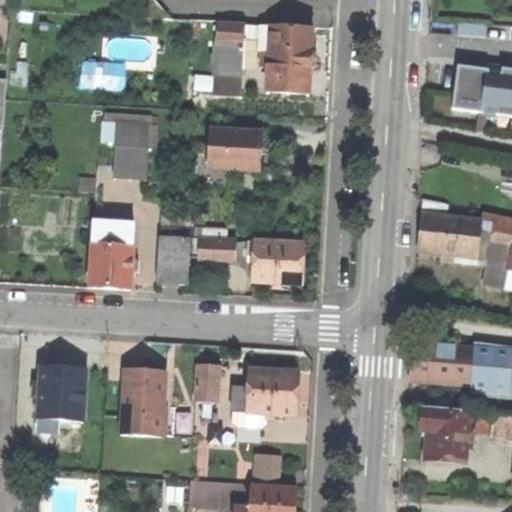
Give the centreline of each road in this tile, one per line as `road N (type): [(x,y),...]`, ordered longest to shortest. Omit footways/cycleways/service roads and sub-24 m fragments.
road 1 (residential): [(374,330),(0,312)]
road 2 (secondary): [(374,330),(394,0)]
road 3 (secondary): [(363,511),(374,330)]
